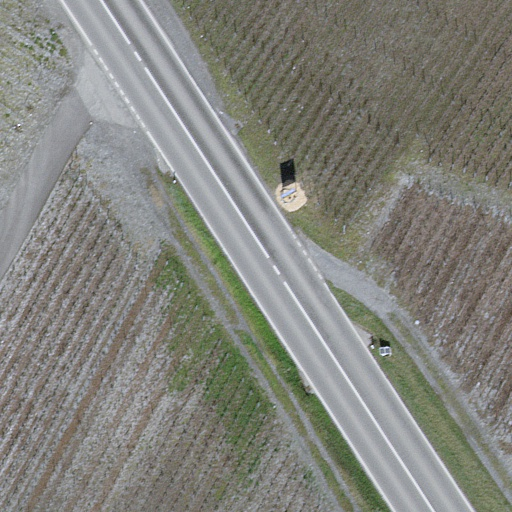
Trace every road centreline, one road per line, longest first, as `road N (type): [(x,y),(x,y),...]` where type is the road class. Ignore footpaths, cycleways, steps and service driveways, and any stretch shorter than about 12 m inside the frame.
road 1 (tertiary): [(100,0),(435,511)]
road 2 (track): [(352,511),(97,94),(135,51)]
road 3 (track): [(97,94),(0,247)]
